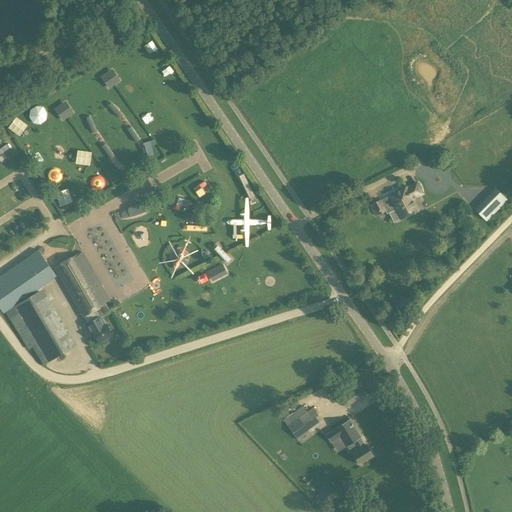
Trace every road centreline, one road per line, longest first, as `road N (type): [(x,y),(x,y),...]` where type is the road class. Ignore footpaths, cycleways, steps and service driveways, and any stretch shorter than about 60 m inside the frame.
road 1 (unclassified): [(386,361),(140,0)]
road 2 (track): [(344,299),(70,379),(37,368),(0,322)]
road 3 (unclassified): [(386,361),(431,299),(511,216)]
road 4 (unclassified): [(450,511),(438,463),(386,361)]
